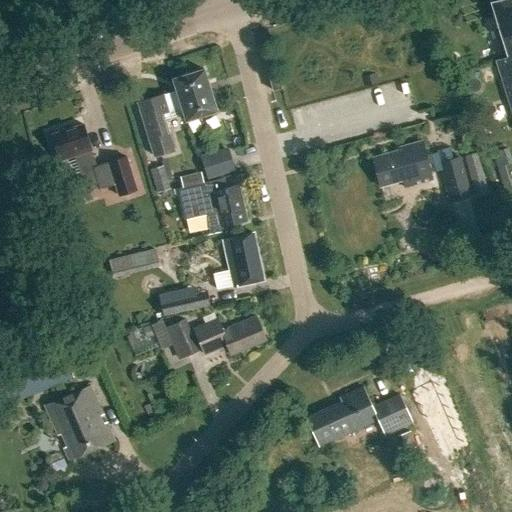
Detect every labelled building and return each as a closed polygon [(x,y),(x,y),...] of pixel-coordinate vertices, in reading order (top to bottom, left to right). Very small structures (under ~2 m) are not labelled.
[(511,0),(495,0),(495,1),(491,2),(502,37),(501,37),(507,56),(495,59),(511,113),(511,0)] [(172,78),(175,90),(176,90),(183,113),(182,113),(185,120),(216,111),(203,69),(172,78)] [(361,76),(364,86),(377,82),(375,72),(361,76)] [(272,90),(281,88),(277,74),(268,76),(272,90)] [(395,87),(397,99),(415,97),(413,85),(395,87)] [(137,102),(154,156),(173,150),(163,119),(182,113),(183,113),(176,90),(175,90),(137,102)] [(59,160),(74,155),(84,186),(94,183),(94,184),(98,183),(99,188),(114,183),(118,195),(136,189),(125,156),(95,165),(90,150),(82,124),(51,134),(57,155),(59,160)] [(439,170),(448,203),(470,197),(459,156),(447,159),(444,150),(425,155),(421,141),(397,147),(397,150),(371,157),(379,186),(399,180),(402,188),(432,180),(430,173),(439,170)] [(199,156),(206,180),(233,171),(226,147),(199,156)] [(476,152),(462,155),(474,196),(486,193),(476,152)] [(151,169),(157,193),(170,190),(164,166),(151,169)] [(237,184),(228,187),(226,177),(197,184),(194,173),(180,176),(183,187),(177,189),(184,219),(206,215),(209,228),(217,226),(246,220),(237,184)] [(251,232),(252,233),(221,240),(232,287),(262,280),(252,232),(251,232)] [(204,353),(226,343),(230,353),(264,339),(254,317),(221,330),(220,329),(221,328),(217,318),(191,328),(195,339),(198,338),(204,353)] [(0,368),(0,408),(71,377),(57,344),(0,368)] [(44,405),(68,459),(112,440),(89,385),(44,405)] [(305,417),(318,445),(377,419),(381,430),(409,418),(399,394),(372,407),(363,387),(338,398),(340,401),(305,417)] [(397,434),(402,451),(415,447),(414,444),(420,442),(416,431),(410,433),(409,430),(397,434)]
